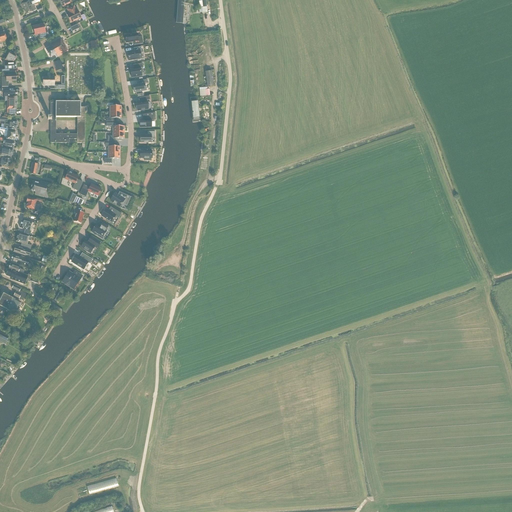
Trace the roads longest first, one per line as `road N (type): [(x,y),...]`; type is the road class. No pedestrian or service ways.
road 1 (unclassified): [(143,511),(139,484),(159,352),(190,287),(203,210),(219,177),(229,84),(219,0)]
road 2 (residential): [(125,171),(130,122),(115,39)]
